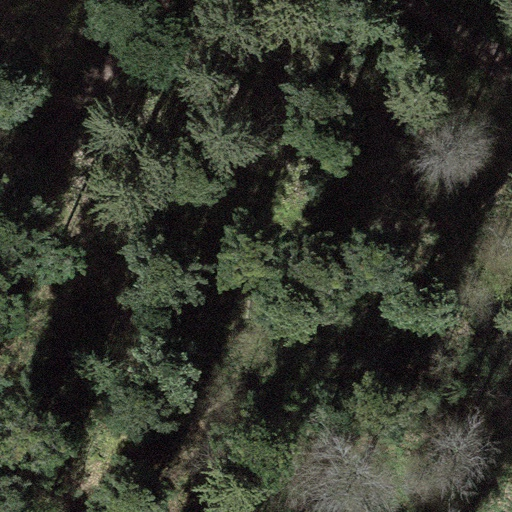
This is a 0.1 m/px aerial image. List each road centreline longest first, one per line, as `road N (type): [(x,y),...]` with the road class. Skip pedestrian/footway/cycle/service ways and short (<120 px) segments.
road 1 (track): [(0,190),(173,0)]
road 2 (track): [(511,79),(413,0)]
